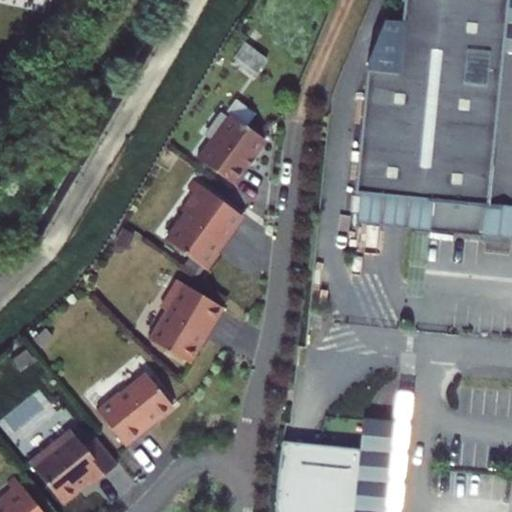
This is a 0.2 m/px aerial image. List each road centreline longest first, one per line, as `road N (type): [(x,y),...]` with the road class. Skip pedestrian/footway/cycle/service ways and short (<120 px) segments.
road 1 (residential): [(297,129),(247,464)]
road 2 (unclassified): [(511,356),(347,341)]
road 3 (residential): [(247,464),(191,464),(145,511)]
